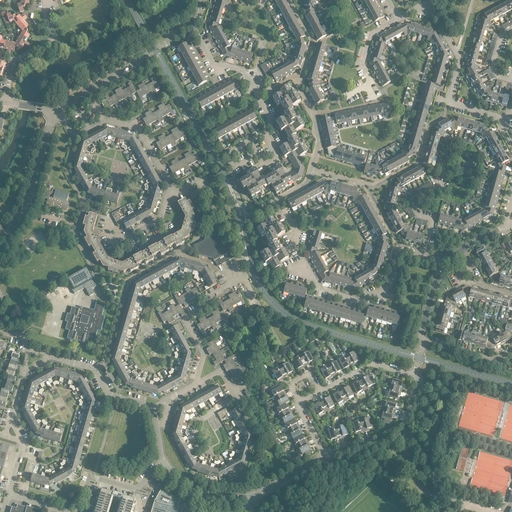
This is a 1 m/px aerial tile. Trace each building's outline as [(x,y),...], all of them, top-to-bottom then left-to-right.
[(29,4),(28,0),(27,0),(21,0),(21,4),(17,5),(20,13),(24,12),(22,8),(25,7),(25,4),(29,4)] [(228,4),(222,0),(219,0),(219,2),(215,1),(214,3),(216,3),(215,7),(223,9),(224,5),(228,6),(228,4)] [(285,0),(282,0),(276,3),(279,8),(287,4),(285,1),(286,0),(285,0)] [(314,4),(306,1),(305,4),(303,4),(303,6),(307,7),(306,12),(316,10),(316,8),(313,7),(314,4)] [(511,9),(508,2),(505,4),(504,3),(503,4),(503,5),(507,12),(511,9)] [(288,3),(287,4),(279,8),(281,13),(289,9),(288,6),(289,5),(288,3)] [(377,6),(375,3),(368,8),(370,12),(378,8),(379,7),(378,6),(377,6)] [(507,12),(503,5),(500,6),(500,5),(498,6),(498,7),(503,15),(507,12)] [(214,8),(213,12),(222,14),(223,9),(215,7),(213,6),(213,8),(214,8)] [(504,17),(503,15),(498,7),(496,9),(495,8),(493,9),(494,10),(498,18),(499,19),(504,17)] [(290,8),(289,9),(281,13),(284,18),(292,13),(290,10),(291,10),(290,8)] [(380,11),(378,8),(370,12),(373,17),(381,12),(382,12),(381,10),(380,11)] [(317,12),(316,10),(306,12),(308,15),(305,17),(307,20),(306,20),(307,22),(308,22),(316,17),(314,14),(317,12)] [(498,18),(494,10),(491,11),(490,10),(488,11),(489,12),(493,20),(498,18)] [(213,13),(212,17),(220,20),(222,14),(213,12),(212,12),(211,13),(213,13)] [(382,16),(381,12),(373,17),(375,22),(383,17),(384,17),(383,15),(382,16)] [(493,20),(489,12),(486,14),(486,13),(484,14),(486,18),(482,20),(490,26),(492,25),(490,22),(493,20)] [(293,13),(292,13),(284,18),(286,22),(294,18),(293,15),(294,15),(293,13)] [(13,22),(16,24),(22,19),(25,16),(24,15),(20,17),(19,16),(16,19),(14,16),(12,18),(10,14),(6,16),(10,23),(13,22)] [(211,19),(209,27),(216,27),(217,24),(219,25),(220,20),(212,17),(210,17),(210,18),(211,19)] [(295,17),(294,18),(286,22),(289,27),(297,23),(295,20),(296,19),(295,17)] [(318,22),(316,17),(308,22),(309,25),(308,25),(309,27),(310,27),(318,22)] [(26,23),(22,19),(16,24),(20,29),(26,23)] [(490,26),(482,20),(481,24),(477,23),(476,25),(477,25),(476,28),(485,31),(486,27),(489,28),(490,26)] [(298,22),(297,23),(289,27),(292,32),(300,27),(298,25),(299,24),(298,22)] [(321,27),(318,22),(310,27),(312,29),(311,30),(312,32),(313,31),(321,27)] [(29,27),(26,23),(20,29),(22,32),(20,35),(28,39),(30,36),(26,34),(28,31),(26,29),(29,27)] [(399,25),(396,27),(400,35),(404,33),(405,36),(407,35),(406,25),(402,27),(400,23),(398,24),(399,25)] [(410,26),(406,25),(407,35),(409,35),(410,32),(414,33),(416,25),(417,23),(415,23),(415,24),(411,23),(410,26)] [(394,28),(391,29),(395,37),(400,35),(396,27),(395,26),(394,27),(394,28)] [(425,27),(422,26),(419,35),(424,36),(427,28),(427,26),(425,26),(425,27)] [(217,29),(216,27),(209,27),(211,32),(210,33),(211,34),(212,34),(214,37),(222,32),(219,28),(217,29)] [(301,27),(300,27),(292,32),(294,37),(302,32),(301,29),(302,29),(301,27)] [(324,32),(321,27),(313,31),(315,34),(313,35),(315,37),(316,36),(324,32)] [(430,29),(427,28),(424,36),(428,37),(427,40),(429,41),(435,33),(431,32),(432,28),(430,27),(430,29)] [(390,30),(386,32),(391,40),(395,37),(391,29),(391,28),(389,29),(390,30)] [(475,30),(475,34),(483,36),(485,31),(476,28),(475,28),(475,30)] [(385,33),(377,37),(383,42),(385,41),(386,43),(391,40),(386,32),(386,31),(384,32),(385,33)] [(224,37),(222,32),(214,37),(213,37),(214,39),(215,38),(216,42),(224,37)] [(303,32),(302,32),(294,37),(296,39),(293,41),(294,43),(304,42),(302,39),(305,37),(303,34),(304,34),(303,32)] [(326,36),(324,32),(316,36),(317,39),(316,39),(317,41),(318,41),(326,36)] [(437,37),(435,33),(429,41),(430,43),(433,41),(435,45),(443,40),(444,40),(443,38),(442,39),(440,36),(437,37)] [(474,35),(473,39),(482,41),(483,36),(475,34),(473,33),(473,35),(474,35)] [(28,39),(20,35),(17,40),(25,45),(24,45),(28,47),(29,44),(26,42),(28,39)] [(227,42),(224,37),(216,42),(215,42),(216,44),(217,43),(219,46),(227,42)] [(383,42),(377,37),(375,42),(374,42),(374,44),(375,44),(374,47),(382,50),(384,45),(382,44),(383,42)] [(25,45),(17,40),(16,44),(12,43),(10,51),(14,52),(15,48),(18,49),(19,46),(22,48),(24,45),(25,45)] [(444,44),(443,40),(435,45),(437,50),(445,45),(446,45),(446,43),(444,44)] [(230,47),(227,42),(219,46),(218,47),(219,48),(220,48),(224,56),(229,50),(228,48),(230,47)] [(303,46),(304,42),(294,43),(293,46),(297,47),(296,50),(304,53),(305,50),(306,50),(307,48),(303,46)] [(178,48),(180,52),(188,48),(186,44),(178,48)] [(447,48),(445,45),(437,50),(439,53),(436,54),(437,56),(447,55),(445,52),(449,49),(448,48),(447,48)] [(191,46),(188,48),(180,52),(183,57),(191,52),(189,50),(192,48),(191,46)] [(231,51),(229,50),(224,56),(229,57),(229,58),(231,59),(231,58),(234,59),(237,50),(232,49),(231,51)] [(195,53),(194,51),(191,52),(183,57),(185,61),(193,57),(192,55),(195,53)] [(247,53),(242,52),(240,60),(239,61),(241,62),(241,61),(245,62),(247,53)] [(372,54),(369,63),(377,62),(377,60),(379,60),(381,55),(372,53),(371,52),(371,54),(372,54)] [(0,53),(0,66),(4,68),(8,69),(9,65),(2,63),(3,60),(0,58),(3,55),(0,53)] [(253,55),(247,53),(245,62),(245,63),(246,63),(247,62),(250,63),(253,55)] [(468,56),(467,60),(476,62),(477,57),(469,54),(467,54),(467,56),(468,56)] [(197,58),(196,55),(193,57),(185,61),(188,66),(196,62),(194,59),(197,58)] [(303,58),(294,55),(293,59),(290,58),(289,60),(297,66),(298,62),(301,63),(302,60),(303,60),(304,58),(303,58)] [(446,59),(447,55),(437,56),(437,58),(440,59),(439,63),(448,66),(449,66),(449,64),(448,64),(449,60),(446,59)] [(469,66),(468,70),(477,69),(478,67),(475,66),(476,62),(467,60),(466,59),(465,61),(467,61),(465,65),(469,66)] [(200,62),(199,60),(196,62),(188,66),(190,71),(198,67),(197,64),(200,62)] [(297,66),(289,60),(287,61),(289,64),(285,66),(290,74),(290,75),(292,74),(291,73),(295,71),(293,68),(297,66)] [(378,64),(377,62),(369,63),(372,68),(371,68),(372,70),(373,69),(374,72),(382,68),(380,63),(378,64)] [(448,66),(439,63),(437,68),(446,71),(447,71),(448,69),(447,69),(448,66)] [(203,67),(201,65),(198,67),(190,71),(193,76),(201,71),(200,69),(203,67)] [(290,74),(285,66),(281,69),(285,77),(286,78),(287,77),(287,76),(290,74)] [(385,73),(382,68),(374,72),(373,73),(374,75),(375,74),(377,77),(385,73)] [(446,71),(437,68),(436,74),(445,76),(446,76),(446,75),(445,74),(446,71)] [(285,77),(281,69),(276,71),(280,79),(281,80),(282,79),(282,78),(285,77)] [(478,71),(477,69),(468,70),(470,74),(466,76),(467,77),(469,80),(477,76),(475,72),(478,71)] [(205,72),(204,70),(201,71),(193,76),(196,80),(203,76),(202,74),(205,72)] [(280,79),(276,71),(271,74),(272,76),(275,82),(276,82),(276,83),(278,82),(277,81),(280,79)] [(388,78),(385,73),(377,77),(376,78),(377,79),(378,79),(380,82),(388,78)] [(208,77),(206,74),(203,76),(196,80),(199,86),(207,82),(205,78),(208,77)] [(317,77),(308,75),(307,78),(306,78),(306,80),(310,81),(309,85),(318,84),(319,82),(316,81),(317,77)] [(480,81),(477,76),(469,80),(468,81),(469,82),(470,82),(472,85),(480,81)] [(160,88),(154,78),(151,79),(151,80),(153,82),(149,84),(155,94),(157,93),(155,90),(160,88)] [(390,83),(388,78),(380,82),(379,82),(379,84),(380,83),(382,87),(390,83)] [(231,82),(230,79),(228,80),(229,83),(233,91),(239,88),(235,80),(231,82)] [(443,81),(434,79),(433,84),(441,87),(441,86),(443,87),(443,85),(442,85),(443,81)] [(482,85),(480,81),(472,85),(471,85),(472,87),(473,87),(475,90),(482,85)] [(136,91),(131,82),(128,84),(129,87),(126,89),(131,99),(134,98),(134,97),(132,95),(136,93),(136,92),(136,91)] [(227,85),(225,82),(223,83),(224,86),(229,94),(233,91),(229,83),(227,85)] [(144,84),(144,83),(141,85),(146,95),(151,93),(152,95),(152,96),(155,94),(149,84),(145,86),(144,84)] [(222,87),(220,84),(218,86),(220,89),(224,96),(229,94),(224,86),(222,87)] [(320,86),(318,84),(309,85),(311,89),(308,91),(310,94),(309,94),(310,96),(311,95),(319,91),(317,88),(320,86)] [(485,84),(482,85),(475,90),(474,90),(474,92),(475,91),(477,95),(480,93),(482,97),(488,89),(487,87),(485,84)] [(146,95),(141,85),(138,87),(140,90),(137,91),(136,91),(136,92),(136,93),(141,102),(144,100),(143,100),(142,98),(146,95)] [(288,86),(280,90),(282,93),(272,98),(277,107),(280,105),(285,114),(291,111),(293,110),(290,106),(292,105),(293,106),(301,102),(296,93),(292,95),(288,86)] [(217,90),(216,87),(213,88),(215,91),(219,99),(224,96),(220,89),(217,90)] [(121,88),(118,90),(123,100),(128,97),(129,100),(130,100),(131,99),(126,89),(122,91),(121,88)] [(490,90),(488,89),(482,97),(486,98),(485,102),(487,103),(487,101),(491,103),(493,94),(489,93),(490,90)] [(123,100),(118,90),(115,91),(115,92),(116,94),(113,96),(118,106),(121,105),(120,105),(119,102),(123,100)] [(213,92),(211,90),(209,91),(210,94),(215,102),(219,99),(215,91),(213,92)] [(321,96),(319,91),(311,95),(312,98),(311,99),(312,101),(313,100),(321,96)] [(208,95),(206,92),(204,93),(205,96),(210,104),(215,102),(210,94),(208,95)] [(498,95),(493,94),(491,103),(490,104),(492,104),(492,103),(496,104),(498,95)] [(108,96),(108,95),(105,97),(106,100),(108,102),(109,105),(110,107),(115,105),(116,107),(116,108),(118,106),(113,96),(109,98),(108,96)] [(203,98),(201,95),(199,96),(201,99),(205,107),(210,104),(205,96),(203,98)] [(324,101),(321,96),(313,100),(315,103),(314,103),(315,105),(316,105),(324,101)] [(509,98),(504,97),(501,106),(501,107),(502,107),(503,106),(506,107),(509,98)] [(205,107),(201,99),(197,101),(201,109),(205,107)] [(388,103),(382,104),(384,114),(390,113),(388,103)] [(164,104),(161,105),(166,116),(171,113),(172,116),(175,115),(169,105),(165,107),(164,104)] [(382,104),(376,105),(378,116),(384,114),(382,104)] [(166,116),(161,105),(157,107),(158,107),(159,110),(156,112),(161,122),(164,121),(163,120),(163,121),(162,118),(166,116)] [(376,105),(370,107),(372,117),(378,116),(376,105)] [(370,107),(364,108),(366,118),(372,117),(370,107)] [(364,108),(358,109),(360,119),(366,118),(364,108)] [(358,109),(352,110),(354,121),(360,119),(358,109)] [(248,113),(247,110),(245,111),(246,114),(251,122),(256,119),(252,111),(248,113)] [(352,110),(346,111),(349,122),(354,121),(352,110)] [(151,111),(150,111),(147,113),(153,123),(157,120),(159,123),(161,122),(156,112),(152,114),(151,111)] [(296,120),(291,111),(285,114),(284,115),(285,118),(276,123),(281,132),(284,130),(289,139),(295,136),(296,135),(294,130),(296,129),(297,131),(304,127),(299,118),(296,120)] [(346,111),(341,113),(343,123),(349,122),(346,111)] [(244,115),(242,112),(240,113),(241,116),(246,124),(251,122),(246,114),(244,115)] [(153,123),(147,113),(144,114),(145,115),(146,117),(142,119),(148,129),(150,128),(149,125),(153,123)] [(341,113),(334,114),(337,124),(343,123),(341,113)] [(239,118),(237,115),(235,116),(237,119),(241,127),(246,124),(241,116),(239,118)] [(234,120),(233,117),(230,119),(232,122),(236,130),(241,127),(237,119),(234,120)] [(330,117),(320,119),(321,125),(331,123),(331,122),(330,117)] [(457,121),(453,120),(454,130),(456,130),(457,127),(461,128),(464,120),(460,119),(461,118),(459,117),(457,121)] [(443,121),(443,122),(447,130),(451,128),(452,131),(454,130),(453,120),(450,122),(448,119),(445,121),(444,120),(443,121)] [(229,123),(228,120),(226,121),(227,124),(232,132),(236,130),(232,122),(229,123)] [(447,130),(443,122),(440,123),(440,122),(438,124),(440,127),(436,129),(444,136),(446,135),(444,132),(447,130)] [(225,126),(223,123),(221,124),(222,127),(227,135),(232,132),(227,124),(225,126)] [(331,123),(321,125),(322,131),(333,129),(332,128),(331,123)] [(480,123),(479,124),(477,133),(480,134),(479,137),(482,138),(488,130),(484,129),(484,126),(481,125),(481,124),(480,123)] [(220,128),(218,125),(216,127),(218,129),(222,137),(227,135),(222,127),(220,128)] [(177,128),(174,130),(179,140),(184,137),(185,140),(188,139),(182,129),(179,131),(177,128)] [(107,136),(106,129),(105,129),(101,131),(101,130),(98,131),(102,138),(107,136)] [(107,129),(106,129),(107,136),(112,137),(115,130),(112,129),(112,130),(107,129)] [(222,137),(218,129),(214,132),(218,140),(222,137)] [(333,129),(322,131),(323,137),(334,135),(333,134),(333,130),(333,129)] [(444,136),(436,129),(435,134),(432,133),(431,136),(430,136),(429,138),(430,138),(439,141),(440,137),(443,138),(444,136)] [(120,131),(115,130),(112,137),(111,141),(114,142),(115,138),(118,139),(120,131)] [(179,140),(174,130),(171,131),(171,132),(173,134),(169,136),(174,146),(177,145),(175,142),(179,140)] [(490,134),(488,130),(482,138),(483,140),(486,138),(487,141),(495,137),(494,134),(495,134),(494,132),(490,134)] [(102,138),(98,131),(93,134),(97,141),(100,140),(102,143),(104,142),(102,138)] [(128,134),(126,133),(124,140),(129,142),(133,137),(132,136),(128,135),(128,134)] [(97,141),(93,134),(88,137),(92,144),(94,148),(96,146),(94,143),(97,141)] [(164,135),(161,137),(166,147),(171,145),(172,147),(172,148),(174,146),(169,136),(165,138),(164,135)] [(334,135),(323,137),(325,143),(335,141),(334,136),(334,135)] [(299,144),(295,136),(289,139),(287,140),(289,143),(279,148),(284,157),(287,155),(292,164),(300,160),(297,155),(299,154),(300,156),(308,152),(302,143),(299,144)] [(92,144),(88,137),(86,138),(86,140),(82,142),(82,143),(87,147),(92,144)] [(134,137),(133,137),(129,142),(132,147),(139,143),(137,141),(136,141),(134,137)] [(166,147),(161,137),(158,138),(158,139),(159,141),(156,143),(161,153),(164,152),(163,152),(162,149),(166,147)] [(496,137),(495,137),(487,141),(490,146),(498,142),(496,139),(497,138),(496,137)] [(335,141),(325,143),(326,149),(336,147),(335,142),(335,141)] [(499,141),(498,142),(490,146),(493,151),(501,146),(499,144),(500,143),(499,141)] [(87,147),(82,143),(81,143),(80,147),(79,146),(78,150),(86,152),(87,147)] [(141,148),(139,143),(132,147),(128,149),(129,151),(133,149),(134,152),(141,148)] [(418,149),(417,148),(408,146),(407,150),(404,149),(403,151),(411,157),(412,153),(415,154),(416,151),(417,151),(418,149)] [(502,146),(501,146),(493,151),(495,156),(503,151),(502,148),(503,148),(502,146)] [(336,147),(326,149),(327,149),(328,155),(335,157),(334,158),(335,158),(338,148),(336,147)] [(144,153),(141,148),(134,152),(136,155),(132,156),(132,157),(133,159),(134,159),(144,153)] [(338,148),(335,158),(340,160),(343,150),(342,149),(338,148)] [(343,150),(340,160),(346,162),(349,151),(348,151),(344,150),(343,150)] [(349,151),(346,162),(352,163),(355,153),(349,151)] [(411,157),(403,151),(401,152),(403,155),(400,157),(404,165),(407,163),(407,164),(409,163),(407,159),(411,157)] [(504,151),(503,151),(495,156),(498,160),(506,156),(504,153),(505,153),(504,151)] [(190,152),(187,154),(193,164),(197,161),(198,164),(201,163),(195,153),(192,155),(190,152)] [(147,158),(144,153),(134,159),(135,161),(138,159),(140,162),(147,158)] [(355,153),(352,163),(358,165),(361,155),(355,153)] [(193,164),(187,154),(184,155),(184,156),(186,158),(182,160),(188,170),(190,169),(188,166),(193,164)] [(84,157),(77,155),(75,161),(82,163),(86,164),(87,162),(83,161),(84,157)] [(361,155),(358,165),(364,167),(367,157),(361,155)] [(507,155),(506,156),(498,160),(496,162),(497,165),(499,169),(505,171),(506,168),(504,163),(508,161),(507,158),(508,157),(507,155)] [(404,165),(400,157),(395,159),(399,167),(402,166),(403,167),(404,166),(404,165)] [(150,163),(147,158),(140,162),(141,165),(138,167),(139,169),(143,167),(150,163)] [(177,159),(174,161),(180,171),(184,169),(185,171),(185,172),(188,170),(182,160),(179,162),(177,160),(177,159)] [(400,168),(399,167),(395,159),(390,162),(394,170),(397,168),(398,169),(400,168)] [(304,168),(300,160),(292,164),(295,169),(294,172),(289,175),(292,181),(293,183),(296,181),(302,178),(304,168)] [(180,171),(174,161),(171,163),(173,166),(169,168),(175,178),(177,176),(175,174),(180,171)] [(395,171),(394,170),(390,162),(385,164),(390,172),(393,171),(393,172),(395,171)] [(152,168),(150,163),(143,167),(144,170),(141,172),(142,174),(152,168)] [(380,163),(378,164),(379,174),(383,172),(385,175),(388,173),(388,174),(390,173),(390,172),(385,164),(382,166),(380,163)] [(375,167),(372,166),(369,175),(372,176),(372,177),(374,177),(375,173),(379,174),(378,164),(376,164),(375,167)] [(285,175),(280,166),(271,171),(273,174),(264,179),(267,185),(268,186),(272,184),(273,186),(272,187),(276,194),(285,189),(283,186),(292,181),(289,175),(288,174),(285,175)] [(415,168),(416,169),(420,177),(425,175),(421,167),(418,168),(417,167),(415,168)] [(83,173),(81,168),(74,169),(74,170),(77,174),(75,175),(77,177),(83,173)] [(155,173),(152,168),(142,174),(143,176),(147,174),(148,177),(155,173)] [(260,179),(255,169),(246,174),(248,177),(239,182),(243,190),(248,187),(249,189),(247,190),(251,198),(260,193),(259,189),(267,185),(264,179),(262,174),(261,175),(263,177),(260,179)] [(420,177),(416,169),(413,171),(412,170),(411,171),(411,172),(415,180),(420,177)] [(87,171),(83,173),(77,177),(79,182),(86,178),(85,176),(88,174),(87,171)] [(504,174),(496,171),(494,177),(503,179),(504,179),(504,178),(503,177),(504,174)] [(415,180),(411,172),(408,173),(406,174),(406,175),(411,183),(415,180)] [(158,178),(155,173),(148,177),(150,180),(146,182),(147,184),(151,182),(158,178)] [(411,183),(406,175),(404,176),(403,175),(401,176),(402,177),(406,185),(411,183)] [(406,185),(402,177),(399,179),(398,178),(396,179),(398,183),(395,185),(402,191),(404,190),(403,187),(406,185)] [(88,181),(86,178),(79,182),(82,187),(89,184),(93,182),(91,179),(88,181)] [(159,181),(158,178),(151,182),(154,187),(160,186),(160,185),(158,181),(159,181)] [(330,185),(326,184),(327,194),(329,194),(330,191),(334,192),(337,184),(334,183),(334,182),(332,181),(332,182),(331,182),(330,185)] [(501,184),(493,182),(491,187),(500,189),(501,190),(501,188),(500,188),(501,184)] [(315,185),(316,186),(320,194),(324,192),(325,195),(327,194),(326,184),(323,186),(321,183),(318,185),(317,184),(315,185)] [(92,188),(89,184),(82,187),(84,190),(85,189),(87,193),(88,194),(92,188)] [(402,191),(395,185),(393,189),(390,188),(389,191),(388,191),(388,193),(389,193),(397,196),(399,192),(402,193),(402,191)] [(160,187),(160,186),(154,187),(152,192),(160,194),(160,192),(159,191),(160,187)] [(320,194),(316,186),(313,187),(313,186),(311,187),(311,188),(316,196),(320,194)] [(353,187),(352,188),(350,197),(353,198),(352,201),(354,202),(361,194),(357,193),(358,190),(354,189),(355,188),(353,187)] [(97,190),(92,188),(88,194),(93,195),(92,197),(95,197),(97,190)] [(316,196),(311,188),(308,190),(308,189),(306,190),(307,191),(311,199),(316,196)] [(106,192),(103,192),(100,199),(106,201),(109,189),(107,189),(106,192)] [(45,190),(42,198),(44,199),(48,200),(48,202),(47,202),(46,205),(48,206),(47,211),(60,215),(62,209),(67,211),(69,203),(67,202),(69,194),(56,190),(55,193),(45,190)] [(151,195),(150,198),(158,200),(160,194),(152,192),(148,191),(147,194),(151,195)] [(311,199),(307,191),(304,193),(303,192),(301,193),(302,194),(306,202),(311,199)] [(116,196),(114,195),(111,202),(117,204),(120,192),(118,192),(116,196)] [(498,195),(490,192),(488,197),(497,200),(498,200),(499,198),(498,198),(498,195)] [(306,202),(302,194),(299,195),(298,194),(297,195),(297,196),(301,204),(306,202)] [(363,198),(361,194),(354,202),(355,204),(359,202),(361,205),(368,201),(367,198),(368,198),(367,196),(366,196),(363,198)] [(301,204),(297,196),(294,198),(294,197),(292,198),(292,199),(297,207),(301,204)] [(487,202),(496,205),(497,205),(497,204),(496,203),(497,200),(488,197),(485,197),(484,202),(487,202)] [(185,199),(178,203),(180,208),(182,207),(183,209),(181,210),(185,218),(184,221),(187,222),(195,224),(193,223),(194,217),(191,211),(194,210),(189,202),(187,203),(185,199)] [(297,207),(292,199),(289,200),(289,199),(287,200),(288,201),(287,201),(292,209),(297,207)] [(396,201),(387,199),(386,202),(385,201),(385,204),(389,205),(388,209),(397,208),(398,206),(395,205),(396,201)] [(369,201),(368,201),(361,205),(363,210),(371,206),(369,203),(370,203),(369,201)] [(496,205),(487,202),(485,208),(487,208),(487,211),(493,215),(494,210),(495,210),(496,209),(495,208),(496,205)] [(156,206),(149,204),(147,209),(152,213),(153,212),(154,208),(156,208),(156,206)] [(372,205),(371,206),(363,210),(366,215),(374,211),(372,208),(373,207),(372,205)] [(140,213),(137,214),(141,221),(146,218),(143,211),(141,208),(138,209),(140,213)] [(399,210),(397,208),(388,209),(390,213),(387,214),(388,217),(388,218),(389,219),(390,219),(397,215),(396,211),(399,210)] [(152,213),(147,209),(143,211),(146,218),(149,217),(148,216),(152,214),(152,213)] [(375,210),(374,211),(366,215),(368,220),(376,215),(375,212),(376,212),(375,210)] [(479,213),(483,221),(483,222),(485,221),(484,220),(493,215),(487,211),(484,212),(483,210),(479,213)] [(133,212),(130,213),(136,224),(141,221),(137,214),(135,216),(133,212)] [(136,224),(130,213),(128,215),(130,218),(127,220),(131,227),(136,224)] [(483,221),(479,213),(474,215),(478,223),(479,224),(480,223),(480,222),(483,221)] [(97,216),(89,214),(88,218),(85,217),(83,225),(92,228),(92,225),(94,226),(97,218),(97,216)] [(377,215),(376,215),(368,220),(371,224),(379,220),(377,217),(378,217),(377,215)] [(400,219),(397,215),(390,219),(391,222),(390,222),(391,224),(392,224),(400,219)] [(478,223),(474,215),(469,218),(473,226),(474,227),(475,226),(475,225),(478,223)] [(451,218),(446,216),(443,225),(443,226),(444,226),(445,225),(448,226),(451,218)] [(277,226),(272,217),(265,221),(267,226),(265,227),(264,225),(257,229),(262,239),(265,237),(270,245),(276,242),(279,240),(277,241),(276,238),(285,233),(280,224),(277,226)] [(123,218),(120,219),(122,222),(123,225),(126,229),(131,227),(127,220),(125,221),(123,218)] [(456,219),(451,218),(448,226),(448,227),(450,228),(450,227),(454,228),(456,219)] [(473,226),(469,218),(464,221),(465,222),(463,223),(464,231),(469,228),(469,229),(471,229),(470,228),(473,226)] [(403,224),(400,219),(392,224),(394,227),(393,227),(394,229),(395,229),(403,224)] [(461,221),(456,219),(454,228),(453,229),(455,229),(455,228),(464,231),(463,223),(461,223),(461,221)] [(380,220),(379,220),(371,224),(374,229),(381,225),(380,222),(381,221),(380,220)] [(195,224),(187,222),(186,224),(184,223),(181,232),(178,234),(179,235),(184,243),(183,241),(188,238),(190,232),(193,232),(195,224)] [(382,224),(381,225),(374,229),(376,234),(384,230),(383,227),(383,226),(382,224)] [(404,227),(403,224),(395,229),(396,231),(395,232),(396,234),(400,232),(402,235),(409,228),(407,226),(404,227)] [(92,228),(83,225),(83,226),(85,227),(84,233),(83,233),(87,238),(84,240),(88,247),(96,243),(95,240),(97,240),(93,232),(93,231),(94,229),(92,228)] [(411,228),(409,228),(402,235),(406,237),(405,240),(409,241),(408,242),(410,242),(411,241),(413,233),(410,232),(411,228)] [(385,229),(384,230),(376,234),(378,237),(375,239),(376,241),(386,240),(384,236),(387,234),(385,231),(386,231),(385,229)] [(313,233),(311,237),(320,239),(322,234),(313,231),(312,231),(311,233),(313,233)] [(176,235),(166,240),(163,242),(164,244),(169,252),(168,249),(175,245),(176,248),(184,243),(179,235),(177,237),(176,235)] [(213,236),(195,246),(196,247),(199,254),(200,255),(213,259),(214,261),(214,260),(215,262),(218,267),(219,266),(235,258),(235,257),(231,251),(224,238),(214,235),(213,236)] [(385,244),(386,240),(376,241),(375,243),(379,244),(378,247),(386,250),(387,247),(388,247),(389,245),(388,245),(385,244)] [(309,243),(307,252),(315,251),(315,249),(317,250),(319,244),(310,242),(309,241),(308,243),(309,243)] [(105,255),(98,242),(96,243),(88,247),(88,248),(91,246),(95,254),(92,255),(97,263),(105,258),(103,256),(105,255)] [(280,251),(276,242),(270,245),(260,251),(261,251),(268,247),(271,251),(269,252),(268,250),(258,256),(260,255),(265,263),(268,262),(273,270),(280,266),(282,269),(279,263),(288,258),(283,249),(280,251)] [(161,243),(148,250),(149,252),(153,260),(154,260),(152,257),(159,254),(161,256),(169,252),(164,244),(162,245),(161,243)] [(369,245),(366,244),(365,249),(367,250),(376,253),(385,255),(386,252),(387,252),(387,250),(386,250),(378,247),(376,251),(371,250),(372,247),(368,246),(369,245)] [(485,248),(483,245),(475,249),(477,252),(476,252),(479,257),(486,253),(484,248),(485,248)] [(146,252),(146,251),(133,259),(134,260),(138,269),(137,266),(144,262),(146,264),(153,260),(149,252),(146,254),(146,252)] [(316,254),(315,251),(307,252),(310,257),(309,257),(310,259),(310,258),(312,262),(320,257),(318,253),(316,254)] [(487,253),(486,253),(479,257),(481,262),(490,258),(487,253)] [(108,260),(107,257),(105,258),(97,263),(100,262),(103,267),(109,269),(108,272),(116,274),(119,265),(116,265),(116,263),(117,263),(108,260)] [(323,262),(320,257),(312,262),(311,262),(312,264),(313,263),(315,266),(323,262)] [(493,263),(490,258),(481,262),(484,267),(493,263)] [(131,260),(130,260),(123,264),(119,263),(119,265),(116,274),(117,274),(117,272),(123,273),(129,270),(130,273),(138,269),(134,260),(131,262),(130,260),(131,260)] [(180,267),(179,260),(178,260),(174,262),(173,261),(171,263),(175,269),(180,267)] [(180,260),(179,260),(180,267),(185,268),(187,261),(184,260),(184,261),(180,260)] [(193,262),(187,261),(185,268),(184,272),(186,273),(187,269),(190,270),(193,262)] [(325,267),(323,262),(315,266),(314,267),(315,268),(316,268),(317,271),(325,267)] [(177,273),(175,269),(171,263),(166,265),(170,272),(172,271),(174,274),(177,273)] [(383,266),(382,266),(373,263),(372,267),(369,266),(368,268),(376,274),(377,270),(380,271),(381,268),(382,268),(383,266)] [(496,268),(493,263),(484,267),(487,272),(496,268)] [(201,265),(198,264),(196,272),(201,273),(206,268),(205,267),(200,266),(201,265)] [(170,272),(166,265),(161,268),(167,279),(169,277),(167,274),(170,272)] [(328,272),(325,267),(317,271),(317,272),(317,273),(318,273),(323,281),(327,275),(326,273),(328,272)] [(167,279),(161,268),(156,271),(160,278),(162,276),(164,280),(167,279)] [(206,268),(201,273),(204,278),(211,274),(210,272),(208,272),(206,268)] [(376,274),(368,268),(366,269),(368,272),(364,274),(369,282),(369,283),(371,282),(370,281),(373,279),(372,276),(376,274)] [(498,273),(496,268),(487,272),(490,278),(495,275),(497,278),(499,276),(497,273),(498,273)] [(92,273),(89,274),(87,269),(69,279),(68,279),(74,290),(72,290),(74,294),(85,288),(89,297),(94,294),(93,291),(92,292),(92,290),(92,288),(94,287),(94,288),(99,285),(92,273)] [(160,278),(156,271),(151,274),(157,284),(159,283),(157,279),(160,278)] [(157,284),(151,274),(146,276),(150,283),(152,282),(154,285),(157,284)] [(214,279),(211,274),(204,278),(200,280),(202,282),(205,280),(207,283),(214,279)] [(330,276),(327,275),(323,281),(328,282),(328,283),(329,284),(329,283),(333,284),(336,275),(330,274),(330,276)] [(369,282),(364,274),(360,276),(364,284),(364,285),(366,284),(365,283),(369,282)] [(341,277),(336,275),(333,284),(333,285),(334,285),(335,284),(338,285),(341,277)] [(150,283),(146,276),(141,279),(144,286),(146,290),(149,288),(147,285),(150,283)] [(364,284),(360,276),(355,279),(359,287),(360,288),(361,287),(361,286),(364,284)] [(501,277),(499,276),(497,278),(501,280),(500,281),(499,285),(505,287),(507,277),(502,276),(501,277)] [(351,280),(346,278),(343,287),(343,288),(345,288),(345,287),(354,290),(356,288),(353,282),(351,282),(351,280)] [(144,286),(141,279),(138,281),(139,282),(135,284),(134,285),(140,289),(144,286)] [(217,284),(214,279),(207,283),(208,286),(205,288),(206,290),(217,284)] [(140,289),(134,285),(133,290),(131,289),(130,292),(138,294),(140,289)] [(468,295),(467,286),(456,292),(457,293),(461,300),(466,298),(466,297),(468,295)] [(478,289),(467,286),(468,295),(470,296),(470,297),(475,299),(478,290),(478,289)] [(190,288),(187,289),(193,299),(196,297),(198,300),(201,298),(196,288),(191,290),(190,288)] [(193,299),(187,289),(185,290),(185,291),(185,290),(187,293),(182,295),(188,305),(191,304),(189,301),(193,299)] [(447,299),(457,306),(459,308),(461,305),(457,302),(461,300),(457,293),(456,292),(447,297),(447,299)] [(489,294),(483,292),(481,300),(486,302),(489,294)] [(234,293),(231,294),(237,305),(241,302),(242,305),(243,305),(245,304),(240,294),(236,296),(234,293)] [(237,305),(231,294),(228,296),(230,299),(226,301),(232,311),(234,310),(234,309),(234,310),(232,307),(237,305)] [(174,296),(179,305),(180,306),(183,304),(185,307),(188,305),(182,295),(178,298),(177,295),(174,296)] [(500,296),(499,297),(500,297),(497,305),(503,307),(505,297),(500,296)] [(137,300),(129,297),(127,303),(139,306),(140,304),(136,302),(137,300)] [(511,299),(505,297),(503,307),(508,308),(509,307),(508,307),(511,299)] [(457,306),(447,299),(445,304),(443,310),(452,312),(454,313),(457,306)] [(221,300),(218,302),(223,311),(224,312),(228,309),(229,312),(232,311),(226,301),(223,303),(221,300)] [(105,308),(96,305),(94,313),(80,309),(79,311),(72,309),(70,317),(67,316),(65,324),(68,325),(65,332),(69,333),(67,341),(75,343),(75,342),(82,345),(90,347),(92,340),(95,341),(98,333),(101,334),(105,319),(102,318),(105,308)] [(173,305),(171,306),(177,316),(180,314),(182,317),(185,315),(180,306),(179,305),(175,308),(173,305),(174,305),(173,305)] [(177,316),(171,306),(169,307),(170,310),(166,312),(172,323),(175,321),(173,318),(177,316)] [(133,311),(126,308),(124,314),(136,317),(136,315),(132,314),(133,311)] [(218,310),(215,311),(220,322),(225,319),(226,322),(229,321),(224,312),(223,311),(219,313),(218,310)] [(220,322),(215,311),(212,313),(213,316),(210,318),(215,328),(218,327),(217,327),(216,324),(220,322)] [(160,312),(158,313),(163,323),(167,321),(169,324),(172,323),(166,312),(162,315),(160,312),(161,312),(160,312)] [(450,318),(442,315),(440,321),(448,323),(449,320),(450,318)] [(205,317),(201,319),(207,329),(211,327),(213,329),(215,328),(210,318),(206,320),(205,317)] [(130,322),(123,319),(121,325),(129,327),(132,328),(133,326),(129,324),(130,322)] [(207,329),(201,319),(198,320),(199,321),(200,323),(197,325),(202,335),(204,334),(203,331),(207,329)] [(439,320),(437,326),(446,328),(447,329),(448,323),(440,321),(439,320)] [(129,327),(121,325),(119,330),(131,333),(132,331),(128,330),(129,327)] [(171,332),(172,335),(179,331),(176,326),(166,332),(167,334),(171,332)] [(446,328),(437,326),(436,331),(444,334),(446,335),(448,329),(447,329),(446,328)] [(182,336),(179,331),(172,335),(174,338),(170,340),(172,342),(182,336)] [(473,331),(472,334),(469,343),(475,345),(478,336),(478,333),(473,331)] [(466,333),(461,332),(458,340),(464,342),(466,334),(466,333)] [(466,332),(466,333),(466,334),(464,342),(469,343),(472,334),(466,332)] [(511,338),(505,333),(503,334),(502,333),(497,336),(502,344),(511,338)] [(125,338),(118,336),(116,341),(128,345),(128,342),(124,341),(125,338)] [(185,341),(182,336),(172,342),(173,344),(176,342),(178,345),(185,341)] [(483,337),(478,336),(475,345),(480,347),(483,337)] [(502,344),(497,336),(492,338),(493,339),(491,340),(492,350),(502,344)] [(489,339),(483,337),(480,347),(492,350),(491,340),(488,340),(489,339)] [(218,341),(217,339),(207,344),(209,348),(206,349),(208,353),(218,347),(215,343),(218,341)] [(188,346),(185,341),(178,345),(179,348),(176,350),(177,352),(181,350),(188,346)] [(189,349),(188,346),(181,350),(183,355),(190,354),(190,353),(188,349),(189,349)] [(122,349),(115,347),(113,352),(120,354),(124,356),(125,353),(121,352),(122,349)] [(220,351),(218,347),(208,353),(209,356),(210,355),(212,354),(214,357),(224,352),(223,350),(220,351)] [(16,353),(13,352),(10,361),(18,363),(20,356),(16,355),(16,353)] [(120,354),(113,352),(112,355),(113,355),(112,360),(119,359),(120,354)] [(225,354),(224,352),(214,357),(216,361),(213,362),(213,363),(215,366),(224,361),(225,360),(223,356),(225,354)] [(303,353),(300,355),(306,366),(309,364),(309,363),(313,361),(308,352),(304,354),(303,353)] [(349,353),(346,355),(352,366),(355,365),(354,364),(359,361),(358,360),(361,358),(358,353),(356,354),(355,355),(354,352),(349,354),(349,353)] [(190,355),(190,354),(183,355),(182,360),(189,362),(190,360),(189,359),(190,355)] [(235,358),(234,355),(225,360),(224,361),(226,364),(223,366),(224,369),(235,363),(232,359),(235,358)] [(306,366),(300,355),(297,356),(298,358),(293,360),(298,369),(303,367),(303,368),(306,366)] [(352,366),(346,355),(343,357),(343,358),(338,360),(343,369),(348,367),(349,368),(352,366)] [(122,364),(119,359),(112,360),(112,362),(115,365),(113,366),(115,368),(122,364)] [(181,363),(180,366),(188,368),(189,362),(182,360),(178,359),(177,362),(181,363)] [(18,363),(10,361),(9,366),(6,365),(5,367),(15,370),(18,363)] [(331,363),(328,365),(334,376),(337,375),(336,374),(341,371),(336,362),(331,364),(331,363)] [(125,363),(122,364),(115,368),(117,374),(125,370),(123,367),(126,365),(125,363)] [(237,368),(235,363),(224,369),(226,372),(229,370),(231,374),(241,368),(240,366),(237,368)] [(282,365),(279,366),(285,377),(288,376),(288,375),(293,372),(288,363),(283,366),(282,365)] [(334,376),(328,365),(324,367),(325,368),(320,370),(325,379),(330,377),(331,378),(334,376)] [(285,377),(279,366),(276,368),(277,369),(272,372),(277,381),(282,378),(282,379),(285,377)] [(15,370),(5,367),(4,370),(7,370),(6,375),(9,376),(13,378),(15,370)] [(242,371),(241,368),(231,374),(233,377),(230,379),(232,382),(242,377),(239,372),(242,371)] [(55,369),(54,370),(55,376),(60,378),(63,370),(60,369),(60,371),(55,369)] [(55,376),(54,370),(50,372),(49,371),(47,372),(50,379),(55,376)] [(68,372),(63,370),(60,378),(59,382),(62,382),(63,379),(66,379),(68,372)] [(126,372),(125,370),(117,374),(120,379),(127,375),(131,373),(130,370),(126,372)] [(186,374),(178,371),(177,377),(182,381),(183,380),(184,376),(185,376),(186,374)] [(52,382),(50,379),(47,372),(41,375),(45,382),(48,380),(50,384),(52,382)] [(74,373),(68,372),(66,379),(69,380),(68,384),(71,385),(72,381),(74,373)] [(77,374),(74,373),(72,381),(77,383),(82,378),(81,377),(76,375),(77,374)] [(45,382),(41,375),(36,378),(40,384),(42,388),(44,387),(42,383),(45,382)] [(130,380),(127,375),(120,379),(122,381),(123,381),(125,384),(126,385),(130,380)] [(13,378),(9,376),(7,381),(4,380),(3,383),(14,386),(16,379),(13,378)] [(170,381),(167,382),(171,389),(176,386),(172,379),(170,376),(168,377),(170,381)] [(362,378),(359,379),(366,390),(369,389),(368,388),(373,385),(371,382),(374,381),(371,376),(368,377),(368,376),(363,379),(362,378)] [(182,381),(177,377),(172,379),(176,386),(178,385),(178,384),(182,382),(182,381)] [(390,384),(389,388),(401,391),(402,388),(401,388),(402,383),(401,382),(402,379),(396,377),(395,380),(393,380),(391,385),(390,384)] [(40,384),(36,378),(34,379),(35,380),(31,382),(30,383),(35,387),(40,384)] [(82,378),(77,383),(80,387),(87,384),(85,381),(84,382),(82,378)] [(366,390),(359,379),(356,381),(357,382),(352,385),(357,394),(362,391),(363,392),(366,390)] [(135,381),(130,380),(126,385),(131,387),(130,388),(133,389),(135,381)] [(160,381),(162,385),(166,392),(171,389),(167,382),(164,384),(162,380),(160,381)] [(149,385),(146,384),(144,392),(150,394),(152,386),(153,382),(150,381),(149,385)] [(14,386),(3,383),(3,385),(6,386),(4,391),(12,393),(14,386)] [(35,387),(30,383),(30,384),(28,388),(27,388),(26,390),(34,392),(35,387)] [(89,389),(87,384),(80,387),(76,389),(77,392),(81,390),(83,392),(89,389)] [(271,388),(272,391),(271,392),(274,397),(273,397),(275,400),(286,394),(284,391),(283,392),(280,387),(279,387),(278,384),(271,388)] [(166,392),(162,385),(157,388),(158,394),(159,394),(163,392),(163,393),(166,392)] [(157,388),(152,386),(150,394),(152,394),(153,393),(157,394),(158,394),(157,388)] [(217,386),(212,389),(216,396),(219,394),(221,398),(223,397),(217,386)] [(343,388),(340,390),(346,401),(349,399),(349,398),(353,396),(348,387),(344,389),(343,388)] [(401,391),(389,388),(388,391),(389,391),(388,397),(398,399),(399,394),(400,395),(401,391)] [(92,394),(89,389),(83,392),(84,395),(80,397),(82,400),(85,398),(92,394)] [(216,396),(212,389),(207,392),(213,402),(215,401),(213,397),(216,396)] [(0,394),(0,397),(7,399),(8,396),(11,397),(12,393),(4,391),(2,390),(0,395),(0,394)] [(346,401),(340,390),(337,392),(338,393),(333,395),(338,404),(343,402),(343,403),(346,401)] [(213,402),(207,392),(202,394),(206,401),(209,400),(211,403),(213,402)] [(93,396),(92,394),(85,398),(88,402),(95,402),(94,401),(92,397),(93,396)] [(206,401),(202,394),(197,397),(203,408),(205,407),(203,403),(206,401)] [(287,397),(286,394),(275,400),(276,403),(277,403),(280,407),(285,404),(289,402),(286,398),(287,397)] [(32,398),(25,396),(23,401),(30,404),(34,405),(35,402),(31,401),(32,398)] [(203,408),(197,397),(192,400),(196,407),(199,405),(201,409),(203,408)] [(324,399),(321,400),(327,412),(330,410),(329,409),(334,406),(329,397),(324,400),(324,399)] [(196,407),(192,400),(187,403),(191,410),(193,413),(195,412),(193,408),(196,407)] [(327,412),(321,400),(318,402),(318,403),(314,406),(314,407),(311,408),(314,414),(317,412),(319,415),(323,412),(324,413),(327,412)] [(30,404),(23,401),(22,404),(23,404),(22,409),(22,410),(29,409),(30,404)] [(95,403),(95,402),(88,402),(86,408),(94,410),(95,407),(93,407),(95,403)] [(383,407),(382,410),(395,413),(396,410),(394,410),(396,405),(386,402),(385,407),(383,407)] [(191,410),(187,403),(185,404),(185,405),(181,407),(181,408),(186,412),(191,410)] [(280,407),(276,409),(279,414),(278,414),(279,417),(291,411),(289,408),(288,409),(285,404),(280,407)] [(86,410),(85,413),(92,415),(94,410),(86,408),(83,407),(82,409),(86,410)] [(186,412),(181,408),(180,409),(179,413),(178,413),(177,415),(185,418),(186,412)] [(32,414),(29,409),(22,410),(22,411),(24,415),(23,415),(25,418),(32,414)] [(240,414),(237,409),(232,412),(230,413),(227,414),(227,415),(228,417),(232,415),(233,418),(240,414)] [(395,413),(382,410),(381,413),(383,414),(381,419),(384,420),(383,423),(389,424),(390,421),(391,422),(393,416),(394,417),(395,413)] [(292,414),(291,411),(279,417),(281,420),(282,420),(285,424),(294,419),(291,415),(292,414)] [(35,412),(32,414),(25,418),(27,423),(34,419),(33,416),(36,414),(35,412)] [(243,419),(240,414),(233,418),(235,421),(231,423),(232,425),(243,419)] [(91,421),(79,418),(79,420),(82,421),(82,424),(89,426),(91,421)] [(364,418),(360,419),(364,432),(367,431),(367,429),(372,428),(372,427),(375,426),(373,420),(370,421),(369,418),(364,420),(364,418)] [(36,422),(34,419),(27,423),(30,428),(37,424),(41,422),(40,420),(36,422)] [(246,424),(243,419),(232,425),(234,427),(237,425),(239,428),(246,424)] [(296,424),(294,419),(285,424),(287,429),(286,430),(288,433),(299,426),(297,423),(296,424)] [(364,432),(360,419),(357,420),(358,421),(352,423),(353,424),(350,425),(352,433),(355,432),(355,433),(360,431),(361,433),(364,432)] [(183,423),(175,421),(174,427),(181,429),(185,430),(186,428),(182,426),(183,423)] [(40,429),(37,424),(30,428),(32,430),(33,430),(35,434),(36,434),(40,429)] [(249,429),(246,424),(239,428),(240,431),(237,433),(238,435),(242,433),(249,429)] [(339,426),(336,426),(340,439),(343,438),(343,437),(348,435),(345,425),(340,427),(339,426)] [(301,429),(299,426),(288,433),(289,436),(291,435),(293,440),(302,435),(300,430),(301,429)] [(340,439),(336,426),(333,427),(333,429),(328,430),(331,440),(336,439),(336,440),(340,439)] [(181,429),(174,427),(173,430),(174,430),(173,434),(173,435),(180,434),(181,429)] [(45,430),(40,429),(36,434),(36,435),(41,436),(40,437),(43,438),(45,430)] [(54,433),(51,432),(49,440),(54,441),(57,430),(55,429),(54,433)] [(88,432),(76,429),(75,431),(79,432),(78,435),(86,437),(88,432)] [(250,432),(249,429),(242,433),(244,438),(251,437),(251,436),(249,432),(250,432)] [(182,439),(180,434),(173,435),(173,436),(175,440),(174,440),(175,443),(182,439)] [(305,439),(302,435),(293,440),(296,444),(295,445),(296,448),(307,442),(306,439),(305,439)] [(186,437),(182,439),(175,443),(178,448),(185,444),(184,441),(187,439),(186,437)] [(251,438),(251,437),(244,438),(243,443),(250,445),(251,443),(250,442),(251,438)] [(84,443),(73,440),(72,442),(76,443),(75,446),(83,448),(84,443)] [(242,446),(241,449),(249,451),(250,445),(243,443),(239,442),(238,444),(242,446)] [(309,445),(307,442),(296,448),(298,451),(299,450),(302,455),(304,453),(306,456),(311,453),(310,451),(311,450),(308,445),(309,445)] [(0,451),(8,454),(10,446),(0,443),(0,451)] [(187,447),(185,444),(178,448),(181,453),(192,447),(191,446),(190,445),(187,447)] [(193,449),(192,447),(181,453),(184,458),(191,454),(189,451),(193,449)] [(81,454),(70,451),(69,453),(73,454),(72,457),(80,460),(81,454)] [(192,457),(191,454),(184,458),(187,463),(194,459),(197,457),(196,455),(192,457)] [(247,456),(239,454),(238,459),(243,464),(244,463),(245,459),(246,459),(247,456)] [(196,464),(194,459),(187,463),(188,465),(189,465),(191,469),(192,469),(196,464)] [(231,463),(228,465),(232,472),(237,469),(233,462),(231,459),(229,460),(231,463)] [(243,464),(238,459),(233,462),(237,469),(239,468),(239,467),(243,464)] [(78,465),(70,463),(69,468),(74,472),(75,472),(76,467),(77,468),(78,465)] [(221,464),(223,468),(227,475),(232,472),(228,465),(225,466),(223,463),(221,464)] [(202,466),(196,464),(192,469),(193,470),(197,471),(197,472),(199,473),(202,466)] [(210,468),(207,467),(205,475),(211,476),(213,469),(214,465),(211,464),(210,468)] [(62,472),(59,474),(63,481),(68,478),(64,471),(62,467),(60,469),(62,472)] [(74,472),(69,468),(64,471),(68,478),(70,476),(70,475),(74,473),(74,472)] [(227,475),(223,468),(218,470),(219,477),(220,477),(224,475),(224,476),(227,475)] [(218,470),(213,469),(211,476),(213,477),(213,476),(218,477),(219,477),(218,470)] [(52,473),(54,476),(58,483),(63,481),(59,474),(56,475),(54,472),(52,473)] [(41,477),(38,476),(36,484),(42,485),(44,478),(45,474),(42,473),(41,477)] [(58,483),(54,476),(49,479),(50,486),(54,483),(55,485),(58,483)] [(49,479),(44,478),(42,485),(44,486),(44,485),(49,486),(50,486),(49,479)] [(160,488),(154,500),(150,511),(180,511),(182,508),(178,507),(180,500),(160,488)] [(123,497),(123,496),(113,493),(113,494),(101,491),(94,511),(131,511),(135,500),(123,497)]
